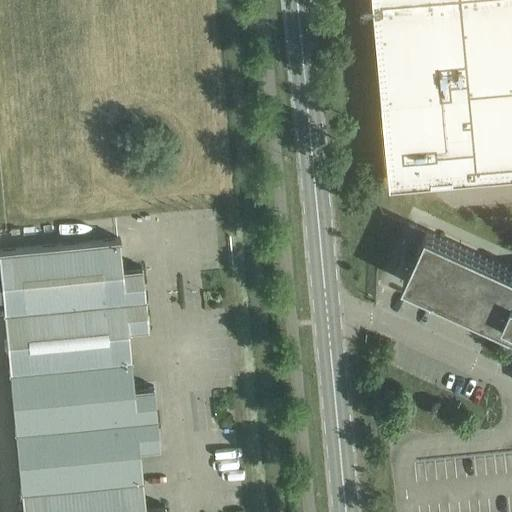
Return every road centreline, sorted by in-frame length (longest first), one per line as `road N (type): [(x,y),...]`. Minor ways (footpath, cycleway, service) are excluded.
road 1 (tertiary): [(326,304),(297,0)]
road 2 (unknown): [(189,511),(154,234)]
road 3 (tertiary): [(345,511),(326,304)]
road 4 (unclassified): [(326,304),(491,373),(511,394)]
road 5 (unclassified): [(511,430),(495,440),(408,450),(407,511)]
